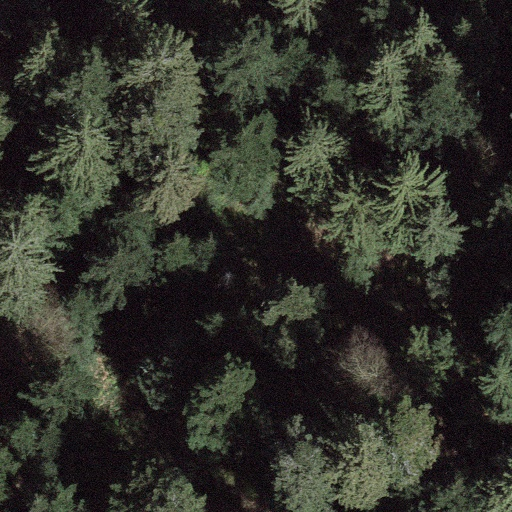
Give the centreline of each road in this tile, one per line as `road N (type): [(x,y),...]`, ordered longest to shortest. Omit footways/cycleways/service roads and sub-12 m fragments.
road 1 (track): [(511,232),(0,180)]
road 2 (track): [(341,511),(164,197)]
